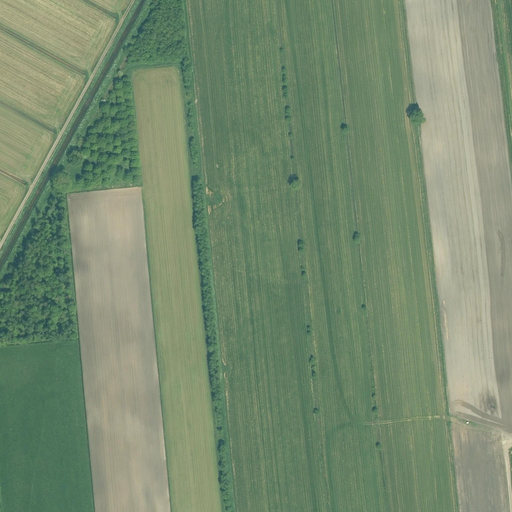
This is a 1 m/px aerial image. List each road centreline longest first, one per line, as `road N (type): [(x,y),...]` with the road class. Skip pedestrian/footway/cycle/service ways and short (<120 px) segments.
road 1 (track): [(228,511),(180,0)]
road 2 (track): [(0,247),(134,0)]
